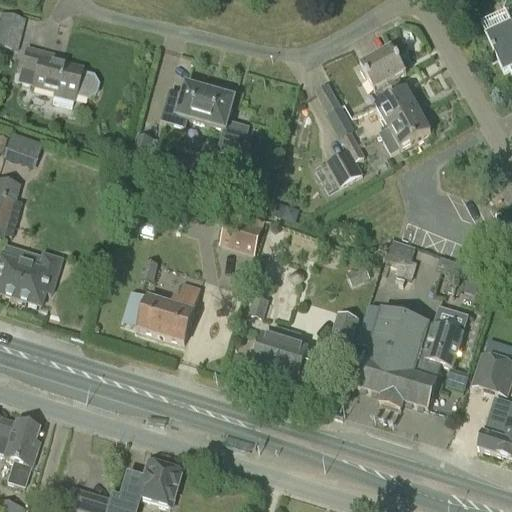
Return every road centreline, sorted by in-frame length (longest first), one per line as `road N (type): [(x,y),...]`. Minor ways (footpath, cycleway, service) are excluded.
road 1 (unclassified): [(379,511),(0,395)]
road 2 (unclassified): [(77,0),(97,14),(297,57),(408,0)]
road 3 (primary): [(511,499),(242,425)]
road 4 (primary): [(242,425),(0,348)]
road 5 (primary): [(242,425),(453,511)]
road 6 (unclassified): [(493,130),(416,0)]
